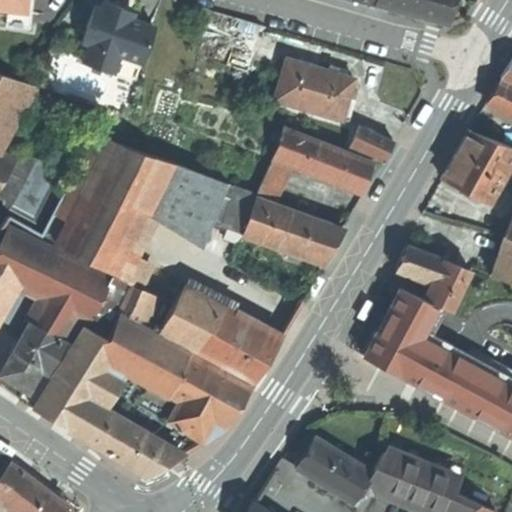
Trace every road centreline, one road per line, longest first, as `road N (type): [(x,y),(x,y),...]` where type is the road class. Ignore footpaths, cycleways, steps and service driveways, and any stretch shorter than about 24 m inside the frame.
road 1 (secondary): [(307,356),(475,68)]
road 2 (residential): [(475,68),(429,46),(261,0)]
road 3 (residential): [(307,356),(511,445)]
road 4 (secondary): [(188,511),(307,356)]
road 5 (residential): [(0,414),(125,511)]
